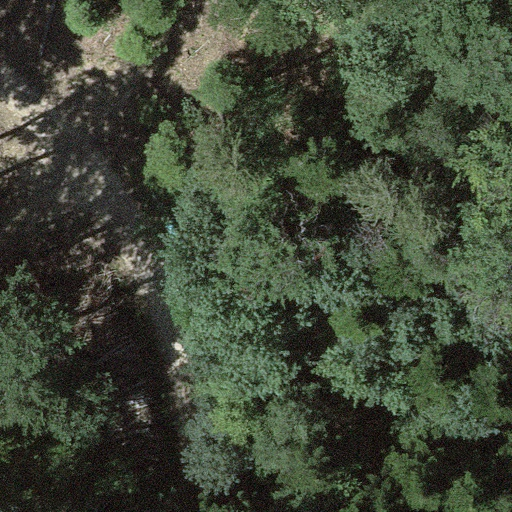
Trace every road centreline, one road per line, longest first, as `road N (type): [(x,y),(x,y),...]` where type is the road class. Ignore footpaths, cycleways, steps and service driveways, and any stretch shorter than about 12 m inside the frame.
road 1 (track): [(0,80),(86,158),(162,296),(192,417),(186,511)]
road 2 (track): [(0,261),(86,158)]
